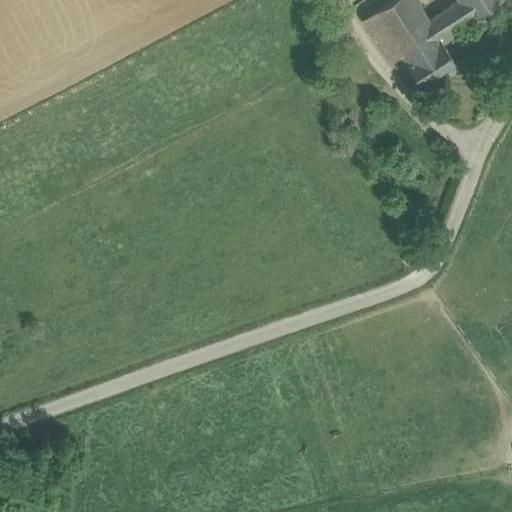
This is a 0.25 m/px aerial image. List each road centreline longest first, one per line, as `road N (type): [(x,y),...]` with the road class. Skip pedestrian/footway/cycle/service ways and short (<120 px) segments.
road 1 (unclassified): [(485,146),(433,270),(416,281),(0,430)]
road 2 (unclassified): [(344,0),(385,67),(444,123),(485,146)]
